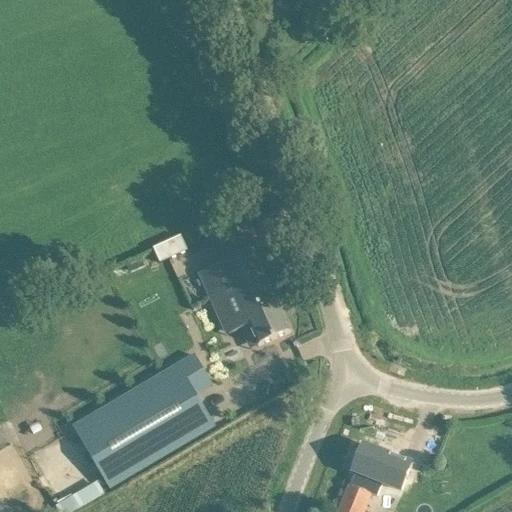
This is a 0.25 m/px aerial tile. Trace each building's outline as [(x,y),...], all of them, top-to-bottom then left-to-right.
[(181,237),(153,249),(160,264),(187,251),(181,237)] [(254,250),(236,258),(199,275),(227,336),(249,326),(258,347),(291,332),(254,250)] [(180,370),(75,432),(110,491),(215,430),(180,370)] [(339,511),(364,511),(372,493),(369,491),(374,480),(388,486),(391,478),(398,459),(364,446),(354,472),(355,472),(339,511)] [(60,511),(71,511),(105,494),(99,481),(56,504),(60,511)]
